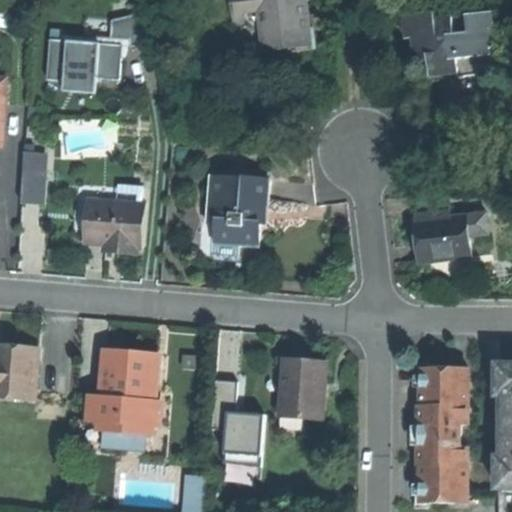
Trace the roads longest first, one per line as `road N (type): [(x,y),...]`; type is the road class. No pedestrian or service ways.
road 1 (residential): [(0,295),(381,327)]
road 2 (residential): [(353,0),(381,327)]
road 3 (residential): [(381,327),(381,511)]
road 4 (residential): [(381,327),(511,324)]
